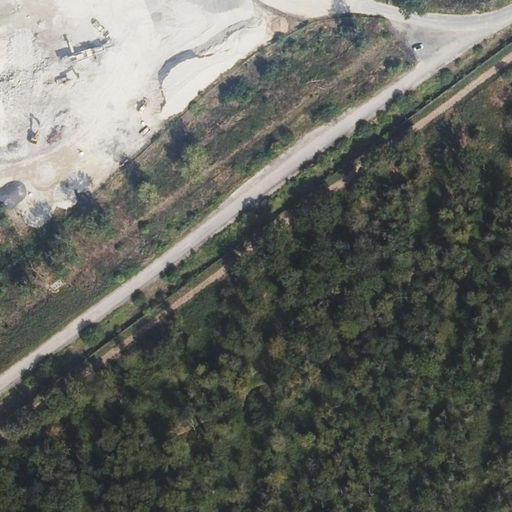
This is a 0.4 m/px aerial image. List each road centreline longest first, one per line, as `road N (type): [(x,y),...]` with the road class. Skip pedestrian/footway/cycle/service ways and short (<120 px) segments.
road 1 (track): [(511,52),(0,437)]
road 2 (track): [(511,13),(353,119),(0,384)]
road 3 (track): [(494,22),(447,22),(334,0)]
